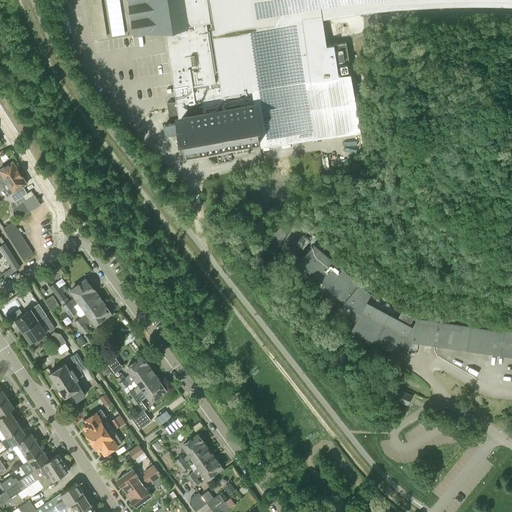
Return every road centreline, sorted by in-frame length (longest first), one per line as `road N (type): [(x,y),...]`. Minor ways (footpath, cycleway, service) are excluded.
road 1 (residential): [(281,511),(90,248),(65,246)]
road 2 (residential): [(116,511),(10,357)]
road 3 (unclassified): [(73,0),(103,79),(171,151)]
road 4 (residential): [(65,246),(56,203),(0,118)]
